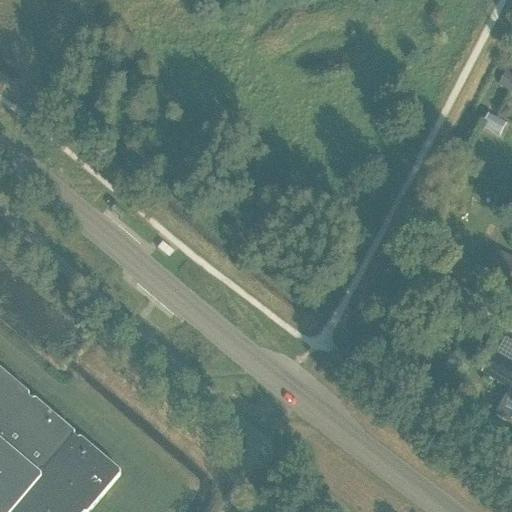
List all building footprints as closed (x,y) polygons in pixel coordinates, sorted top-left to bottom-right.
[(498,136),(501,126),(486,121),(483,131),(498,136)] [(467,187),(456,196),(465,207),(476,198),(467,187)] [(511,258),(498,251),(486,272),(485,275),(505,286),(510,278),(511,279),(511,258)] [(493,355),(482,374),(510,390),(497,414),(496,416),(496,417),(511,425),(511,422),(511,365),(498,358),(493,355)] [(0,511),(89,511),(121,475),(79,439),(77,441),(74,438),(73,438),(76,435),(34,400),(32,402),(28,399),(30,397),(0,371),(0,511)]
